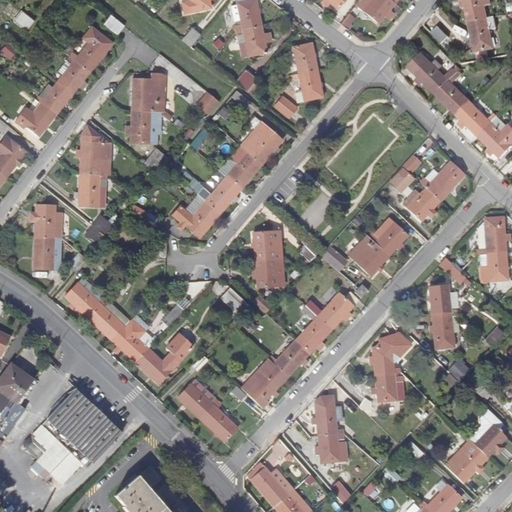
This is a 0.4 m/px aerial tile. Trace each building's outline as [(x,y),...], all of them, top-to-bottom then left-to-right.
[(182,0),(185,10),(192,8),(193,13),(211,8),(209,0),(182,0)] [(236,0),(237,5),(248,57),(267,53),(265,43),(270,42),(269,36),(264,37),(255,0),(236,0)] [(325,0),(337,10),(345,0),(325,0)] [(361,0),(357,5),(379,23),(385,17),(389,21),(395,14),(390,10),(398,0),(403,0),(404,0),(361,0)] [(494,49),(488,19),(485,6),(492,4),(490,0),(464,0),(460,1),(462,9),(466,8),(476,53),(494,49)] [(241,58),(248,57),(237,5),(231,7),(241,58)] [(13,22),(26,32),(35,22),(22,12),(13,22)] [(104,24),(118,35),(125,26),(111,15),(104,24)] [(74,61),(90,73),(113,44),(91,27),(82,39),(88,44),(78,57),(74,61)] [(432,33),(443,44),(449,37),(439,27),(432,33)] [(193,28),(182,41),(191,47),(201,35),(193,28)] [(302,92),(295,93),(297,103),(323,99),(311,44),(293,48),(299,74),(302,92)] [(64,53),(69,57),(72,54),(71,48),(69,46),(64,53)] [(69,57),(74,61),(78,57),(73,53),(72,54),(69,57)] [(511,128),(509,125),(505,129),(501,133),(489,121),(452,85),(463,75),(455,67),(445,77),(438,71),(432,65),(421,54),(407,67),(418,78),(415,81),(421,87),(424,84),(500,158),(511,146),(511,128)] [(167,59),(161,66),(176,78),(182,71),(167,59)] [(74,61),(72,65),(57,83),(72,95),(78,87),(82,91),(87,84),(84,81),(90,73),(74,61)] [(432,65),(438,71),(442,67),(436,61),(432,65)] [(246,70),(235,83),(247,93),(247,92),(253,96),(261,87),(256,82),(258,79),(246,70)] [(292,76),(295,93),(302,92),(299,74),(292,76)] [(131,136),(131,143),(156,145),(156,112),(164,113),(165,77),(162,75),(152,75),(152,80),(133,80),(131,126),(125,126),(125,136),(131,136)] [(40,104),(56,116),(72,95),(57,83),(53,88),(43,100),(40,104)] [(39,97),(43,100),(53,88),(48,85),(39,97)] [(210,115),(221,101),(208,91),(197,105),(210,115)] [(236,91),(231,97),(245,108),(250,101),(236,91)] [(283,98),(275,107),(289,118),(297,109),(283,98)] [(38,137),(56,116),(40,104),(38,107),(32,114),(25,109),(14,122),(22,128),(24,126),(38,137)] [(501,133),(505,129),(499,122),(500,122),(494,116),(489,121),(501,133)] [(173,214),(199,238),(232,200),(235,203),(239,198),(236,195),(272,153),(275,156),(280,150),(277,147),(283,141),(262,122),(220,170),(227,177),(212,195),(204,188),(198,195),(206,201),(193,217),(182,205),(173,214)] [(100,175),(107,175),(109,175),(111,143),(109,144),(87,128),(82,135),(81,151),(76,151),(76,158),(81,158),(79,193),(74,192),(74,199),(79,199),(79,207),(98,207),(100,175)] [(0,154),(0,173),(6,178),(26,153),(6,137),(0,144),(0,150),(2,152),(0,154)] [(150,157),(145,164),(157,174),(163,167),(150,157)] [(414,158),(404,168),(415,178),(425,167),(414,158)] [(403,169),(390,183),(400,193),(414,179),(403,169)] [(415,191),(403,204),(421,221),(426,216),(430,220),(437,213),(433,209),(458,181),(444,169),(419,195),(415,191)] [(105,208),(107,175),(100,175),(98,207),(105,208)] [(38,217),(44,206),(35,206),(35,213),(30,213),(30,223),(36,223),(38,217)] [(45,206),(36,223),(34,270),(53,270),(54,238),(61,238),(63,213),(54,213),(55,206),(45,206)] [(134,206),(125,220),(140,228),(148,214),(134,206)] [(84,236),(97,246),(99,243),(100,243),(113,227),(100,216),(84,236)] [(488,267),(481,268),(482,281),(508,280),(506,242),(511,241),(510,234),(505,234),(504,217),(485,218),(485,222),(486,249),(479,249),(476,250),(477,256),(480,255),(487,255),(488,267)] [(486,249),(485,222),(477,228),(479,249),(486,249)] [(371,231),(349,255),(371,276),(376,270),(379,273),(383,268),(380,266),(396,249),(398,251),(403,246),(401,243),(407,236),(394,224),(379,239),(371,231)] [(257,280),(258,288),(284,286),(282,259),(274,260),(274,255),(281,254),(280,239),(273,239),(272,233),(253,234),(256,270),(252,271),(252,280),(257,280)] [(302,256),(308,261),(316,254),(304,243),(299,249),(303,254),(302,256)] [(329,246),(321,257),(339,273),(348,262),(329,246)] [(68,267),(75,273),(86,259),(78,253),(68,267)] [(454,253),(448,259),(454,265),(459,271),(460,271),(466,265),(454,253)] [(445,258),(439,265),(447,272),(453,266),(445,258)] [(453,266),(447,272),(453,278),(459,271),(454,265),(453,266)] [(127,278),(116,290),(123,296),(134,283),(127,278)] [(146,332),(133,320),(125,327),(78,284),(65,297),(159,385),(194,348),(180,334),(167,348),(172,353),(163,362),(148,349),(156,341),(150,336),(148,338),(144,334),(146,332)] [(362,284),(354,292),(361,299),(369,291),(362,284)] [(455,348),(453,334),(451,315),(458,315),(457,309),(450,309),(449,292),(448,285),(429,287),(433,326),(429,326),(430,333),(434,333),(436,350),(455,348)] [(246,303),(230,288),(221,298),(237,313),(246,303)] [(456,292),(449,292),(450,309),(457,309),(458,309),(456,292)] [(276,362),(270,357),(240,388),(263,409),(269,403),(266,400),(316,347),(319,350),(325,345),(321,341),(342,319),(346,323),(352,316),(348,312),(353,307),(339,294),(322,312),(314,322),(296,341),(276,362)] [(259,296),(253,302),(266,313),(272,307),(259,296)] [(314,322),(322,312),(310,300),(305,306),(306,306),(302,310),(314,322)] [(176,308),(163,321),(169,327),(182,314),(176,308)] [(137,315),(133,320),(146,332),(150,327),(137,315)] [(451,315),(453,334),(460,333),(458,315),(451,315)] [(487,339),(493,345),(504,333),(497,327),(487,339)] [(0,331),(0,353),(9,336),(0,331)] [(375,365),(377,403),(396,401),(395,377),(401,377),(400,368),(394,369),(394,364),(412,345),(399,332),(392,339),(379,340),(373,348),(374,356),(369,357),(370,366),(375,365)] [(290,335),(270,357),(276,362),(296,341),(290,335)] [(17,403),(34,380),(10,363),(0,376),(0,391),(17,404),(17,403)] [(447,372),(458,383),(465,376),(454,365),(447,372)] [(217,409),(205,399),(191,385),(178,399),(184,404),(181,408),(184,410),(187,407),(224,441),(237,428),(217,409)] [(237,387),(232,392),(241,401),(246,396),(237,387)] [(75,388),(46,420),(93,464),(122,432),(75,388)] [(0,415),(6,419),(17,404),(0,391),(0,415)] [(210,393),(205,399),(217,409),(222,404),(210,393)] [(318,396),(314,400),(316,418),(311,419),(311,425),(316,424),(321,463),(348,461),(347,442),(338,443),(338,440),(337,430),(336,422),(335,407),(334,396),(318,396)] [(6,419),(0,426),(0,432),(6,437),(14,426),(12,425),(12,424),(14,425),(25,409),(17,403),(17,404),(6,419)] [(342,407),(335,407),(336,422),(343,421),(342,407)] [(503,425),(488,410),(482,417),(492,426),(477,441),(473,436),(470,440),(445,465),(447,467),(464,483),(476,471),(478,475),(485,468),(482,465),(494,451),(498,455),(506,448),(502,444),(507,438),(498,430),(503,425)] [(420,451),(421,449),(413,440),(405,448),(425,467),(431,461),(420,451)] [(310,511),(312,511),(275,470),(270,474),(265,468),(251,480),(278,511),(310,511)] [(169,511),(138,476),(115,496),(124,506),(122,507),(126,511),(169,511)] [(338,485),(331,490),(343,504),(349,497),(338,485)] [(448,511),(462,499),(448,486),(429,505),(423,500),(417,507),(421,511),(448,511)]
